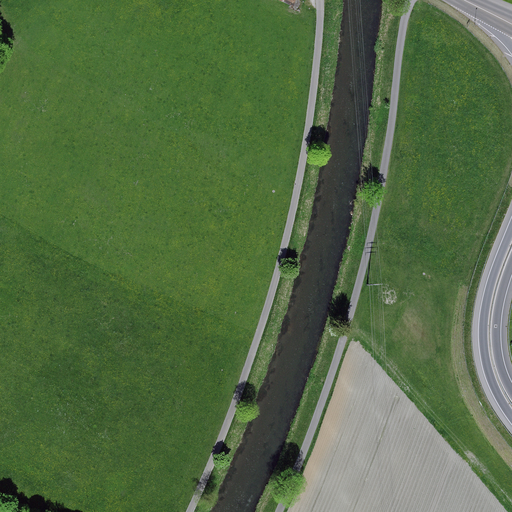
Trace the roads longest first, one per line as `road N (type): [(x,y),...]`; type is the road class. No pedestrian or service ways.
road 1 (track): [(318,0),(292,209),(233,404),(186,511)]
road 2 (unclassified): [(410,0),(371,228),(344,331),(277,511)]
road 3 (motorway): [(511,235),(486,297),(485,341),(494,385),(511,412)]
